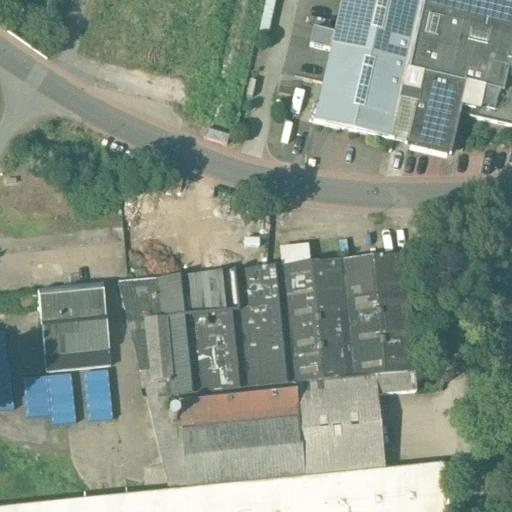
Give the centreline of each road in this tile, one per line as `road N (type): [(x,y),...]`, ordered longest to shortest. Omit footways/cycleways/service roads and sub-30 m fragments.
road 1 (residential): [(44,81),(151,142),(245,175),(312,190),(437,199)]
road 2 (residential): [(493,511),(437,199)]
